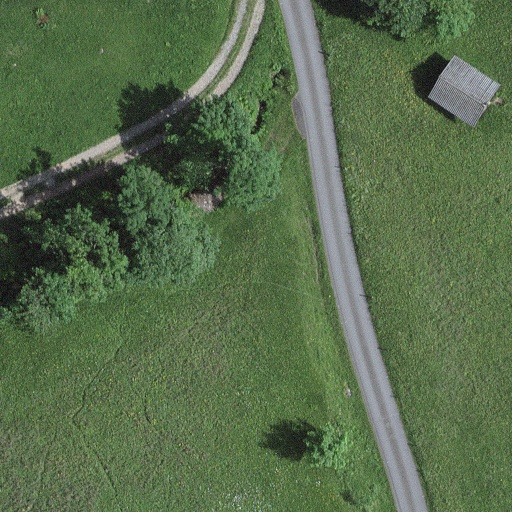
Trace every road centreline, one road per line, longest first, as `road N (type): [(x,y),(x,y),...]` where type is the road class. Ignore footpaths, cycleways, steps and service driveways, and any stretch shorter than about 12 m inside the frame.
road 1 (unclassified): [(285,0),(341,264),(412,511)]
road 2 (track): [(250,0),(215,86),(63,178),(0,198)]
